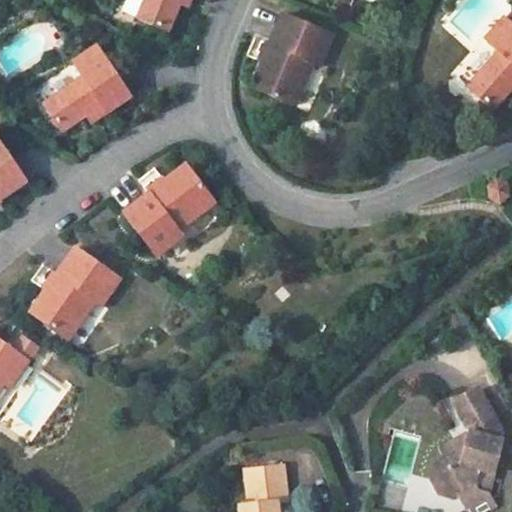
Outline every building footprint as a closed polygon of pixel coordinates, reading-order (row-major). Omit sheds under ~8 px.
[(189,0),(142,0),(135,16),(168,30),(180,1),(187,4),(189,0)] [(281,11),(250,85),(294,103),(312,61),(318,64),(332,32),(281,11)] [(492,107),(511,85),(511,23),(503,16),(483,38),(498,50),(467,85),(492,107)] [(130,93),(95,44),(71,61),(81,75),(42,102),(62,130),(85,113),(91,120),(130,93)] [(0,196),(26,179),(0,140),(0,196)] [(122,210),(155,253),(182,233),(177,227),(213,199),(185,162),(122,210)] [(487,183),(493,202),(511,196),(511,191),(507,176),(487,183)] [(28,310),(66,337),(93,299),(99,304),(119,276),(75,245),(28,310)] [(0,383),(1,382),(7,386),(27,358),(0,338),(0,383)] [(464,496),(481,486),(483,478),(491,480),(501,440),(495,439),(498,425),(493,417),(499,414),(489,395),(457,415),(466,429),(462,441),(452,438),(437,448),(442,457),(429,473),(439,490),(464,496)] [(242,508),(242,511),(281,511),(280,503),(286,502),(283,466),(244,470),(248,507),(242,508)] [(382,483),(380,506),(401,508),(403,485),(382,483)]
